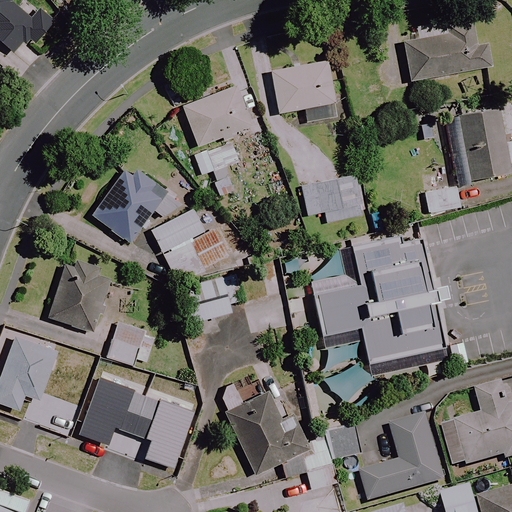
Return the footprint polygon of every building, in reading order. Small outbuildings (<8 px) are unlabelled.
[(476,45),(472,27),(400,41),(408,84),(490,69),(485,43),(476,45)] [(335,120),(325,63),(268,72),(276,115),(302,111),(304,125),(335,120)] [(249,129),(234,88),(179,108),(194,149),(249,129)] [(508,131),(504,107),(456,115),(464,163),(446,166),(449,185),(508,175),(506,164),(511,162),(511,141),(501,143),(499,133),(508,131)] [(199,177),(211,173),(214,180),(226,176),(224,169),(236,165),(230,145),(192,156),(199,177)] [(159,186),(145,175),(129,164),(89,217),(127,246),(154,210),(152,209),(163,195),(156,190),(159,186)] [(361,217),(354,179),(300,189),(306,217),(322,214),(324,224),(361,217)] [(457,210),(454,189),(423,193),(425,214),(457,210)] [(175,284),(192,275),(247,247),(231,217),(202,232),(191,210),(166,223),(149,232),(175,284)] [(445,361),(417,239),(352,254),(358,283),(311,294),(321,338),(362,329),(373,377),(445,361)] [(101,267),(92,264),(66,255),(44,319),(90,335),(105,291),(109,280),(98,276),(101,267)] [(244,272),(233,275),(178,291),(188,326),(229,314),(226,304),(251,297),(244,272)] [(190,391),(155,380),(147,407),(182,417),(190,391)] [(511,404),(504,407),(498,384),(473,390),(479,415),(442,424),(453,469),(503,457),(504,460),(511,457),(511,404)] [(279,423),(265,393),(222,413),(250,473),(276,461),(285,480),(304,471),(295,454),(306,449),(291,417),(279,423)] [(144,409),(127,403),(118,429),(135,435),(144,409)] [(442,482),(426,424),(391,434),(398,462),(358,473),(366,502),(442,482)] [(357,454),(350,425),(325,431),(332,460),(357,454)] [(107,466),(50,444),(45,456),(102,478),(107,466)] [(474,497),(477,511),(511,511),(511,486),(497,491),(474,497)] [(477,511),(474,497),(471,488),(439,497),(443,511),(477,511)]
